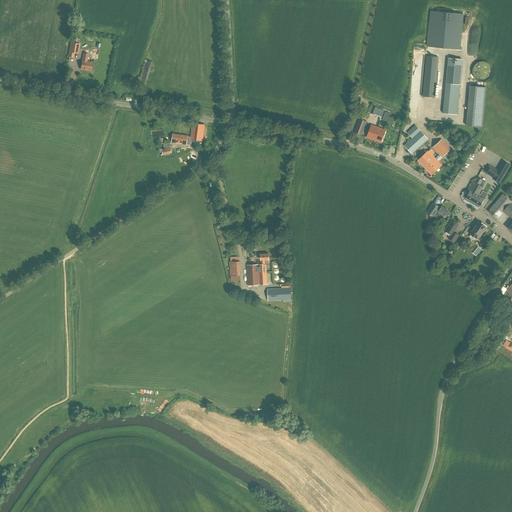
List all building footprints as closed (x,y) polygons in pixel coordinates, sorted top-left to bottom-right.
[(463,14),(430,11),(427,47),(462,50),(462,47),(460,47),(463,14)] [(78,54),(79,52),(80,44),(71,42),(68,57),(74,58),(75,53),(78,54)] [(91,71),(92,63),(87,62),(89,54),(83,53),(82,61),(80,69),(91,71)] [(435,98),(439,57),(426,56),(423,97),(435,98)] [(463,60),(448,58),(442,113),(457,115),(463,60)] [(146,85),(152,63),(147,61),(140,84),(146,85)] [(482,127),(486,87),(470,86),(466,126),(482,127)] [(382,118),(384,110),(370,105),(368,112),(382,118)] [(362,135),(367,122),(359,119),(354,132),(362,135)] [(203,142),(205,125),(192,123),(191,136),(188,136),(173,134),(172,142),(186,144),(190,145),(191,140),(199,141),(199,144),(202,144),(202,141),(203,142)] [(412,154),(428,139),(416,125),(407,133),(412,138),(404,145),(412,154)] [(381,142),(385,131),(371,126),(367,137),(381,142)] [(442,158),(451,149),(441,139),(432,148),(442,158)] [(162,156),(172,153),(171,151),(174,151),(174,148),(170,148),(170,149),(163,151),(162,156)] [(425,169),(435,159),(428,151),(418,161),(425,169)] [(431,175),(441,165),(435,159),(425,169),(431,175)] [(492,179),(499,183),(510,165),(503,161),(497,171),(489,166),(485,173),(493,178),(492,179)] [(480,185),(483,180),(477,177),(474,182),(472,181),(467,191),(469,192),(466,198),(480,206),(483,200),(484,200),(488,194),(483,191),(481,195),(480,194),(479,196),(483,187),(480,185)] [(497,219),(504,211),(511,203),(511,201),(503,194),(488,212),(497,219)] [(435,218),(438,213),(435,211),(437,208),(432,205),(427,213),(435,218)] [(448,211),(441,206),(438,211),(445,216),(446,215),(449,217),(452,213),(448,211)] [(458,224),(452,221),(450,224),(449,224),(445,231),(450,235),(448,239),(454,243),(459,235),(454,232),(455,231),(454,231),(458,224)] [(478,221),(469,233),(478,240),(488,227),(482,222),(481,223),(478,221)] [(492,237),(497,241),(500,237),(495,233),(492,237)] [(248,286),(267,284),(266,264),(266,260),(269,260),(268,254),(260,254),(260,260),(261,264),(246,265),(248,286)] [(503,295),(511,299),(511,297),(511,287),(510,286),(503,295)] [(268,301),(291,300),(290,288),(267,289),(268,301)]
